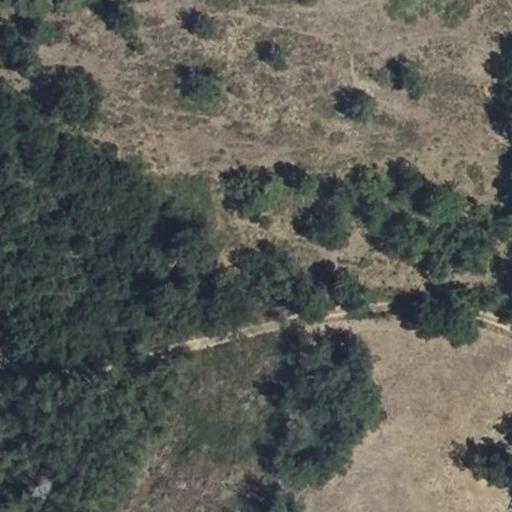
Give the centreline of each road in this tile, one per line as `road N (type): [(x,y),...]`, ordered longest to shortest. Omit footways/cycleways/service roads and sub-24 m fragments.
road 1 (track): [(0,365),(99,372),(357,307),(449,306),(511,331)]
road 2 (track): [(0,14),(77,18),(127,0)]
